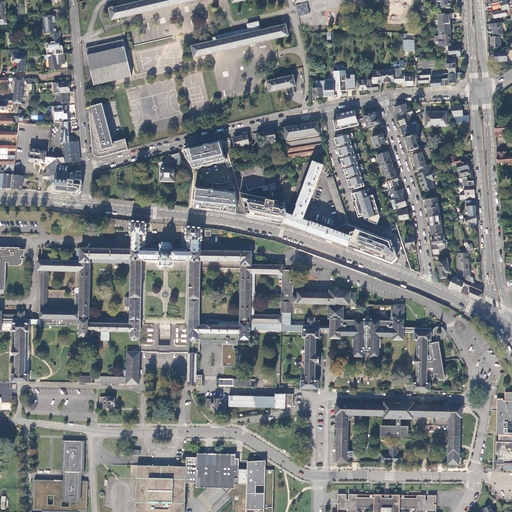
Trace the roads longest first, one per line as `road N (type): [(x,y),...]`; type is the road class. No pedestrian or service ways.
road 1 (secondary): [(86,204),(261,227),(427,286)]
road 2 (residential): [(87,166),(381,96)]
road 3 (secondary): [(474,91),(492,301),(504,321)]
road 4 (residential): [(381,96),(418,209),(427,286)]
road 5 (residential): [(70,0),(87,166)]
road 6 (secondary): [(504,321),(491,193)]
